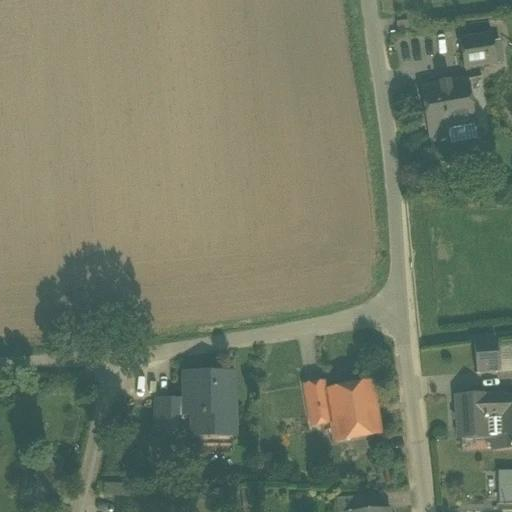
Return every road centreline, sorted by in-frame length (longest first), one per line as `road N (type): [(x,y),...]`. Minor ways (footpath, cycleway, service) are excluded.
road 1 (residential): [(0,365),(114,361),(398,320)]
road 2 (residential): [(398,320),(365,0)]
road 3 (residential): [(422,511),(398,320)]
